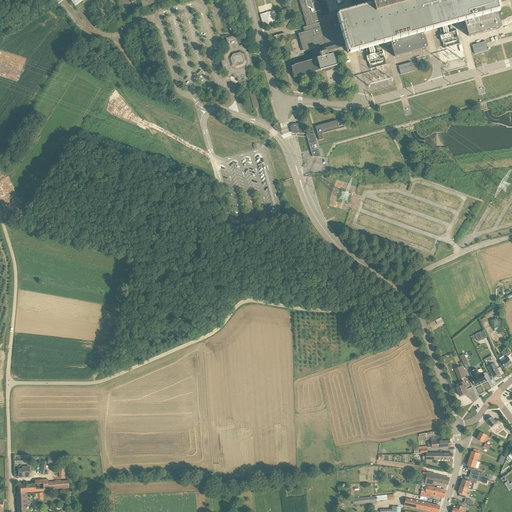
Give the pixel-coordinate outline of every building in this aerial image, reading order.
[(324,17),(322,17),(317,0),(299,0),(307,26),(306,27),(305,27),(303,28),(305,27),(306,32),(299,34),(300,40),(303,50),(322,45),(324,52),(319,53),(321,58),(317,59),(317,57),(314,58),(312,59),(313,60),(291,66),(294,77),(326,68),(326,70),(331,69),(331,67),(336,65),(333,55),(328,56),(328,55),(328,54),(347,49),(348,53),(365,48),(370,47),(380,44),(390,42),(394,57),(427,48),(422,32),(432,30),(439,28),(444,26),(449,25),(454,23),(464,21),(468,36),(500,27),(496,12),(499,11),(495,0),(349,0),(351,6),(353,5),(354,8),(349,9),(347,10),(346,10),(338,12),(337,10),(336,11),(332,0),(331,0),(327,1),(330,13),(334,11),(335,13),(337,12),(338,13),(323,16),(324,17)] [(210,5),(218,34),(230,31),(222,2),(210,5)] [(263,25),(277,21),(272,4),(258,8),(263,25)] [(238,81),(246,79),(249,78),(246,71),(249,70),(249,69),(251,65),(253,64),(248,48),(247,48),(243,46),(242,45),(239,46),(236,35),(226,38),(229,49),(226,50),(226,51),(224,55),(223,55),(224,59),(221,60),(223,69),(225,69),(226,72),(228,71),(228,73),(226,76),(230,78),(232,75),(233,74),(234,77),(237,77),(238,81)] [(488,50),(486,44),(485,42),(472,45),(474,54),(488,50)] [(398,66),(400,73),(401,75),(414,71),(411,62),(398,66)] [(254,109),(256,108),(259,107),(255,93),(250,95),(254,109)] [(339,129),(337,121),(315,127),(319,140),(323,139),(322,134),(339,129)] [(277,123),(274,126),(273,127),(278,132),(280,132),(281,130),(279,123),(277,123)] [(292,126),(293,131),(295,131),(296,133),(304,134),(303,129),(304,128),(303,125),(294,124),(292,126)] [(306,134),(311,150),(313,157),(321,158),(315,134),(306,134)] [(511,364),(511,362),(508,357),(510,355),(506,349),(501,353),(506,359),(501,362),(506,368),(511,364)] [(493,378),(500,374),(495,364),(496,363),(494,359),(486,363),(488,367),(493,378)] [(455,369),(459,380),(466,377),(465,376),(462,367),(461,367),(455,369)] [(476,387),(488,381),(484,373),(480,375),(477,369),(471,372),(473,378),(472,379),(476,387)] [(467,389),(467,388),(464,381),(460,383),(461,386),(457,388),(460,396),(468,393),(466,390),(467,389)] [(492,428),(500,422),(498,419),(495,421),(492,417),(487,421),(492,428)] [(491,437),(485,435),(481,432),(477,439),(484,443),(486,438),(489,440),(491,437)] [(449,440),(439,441),(439,437),(431,438),(431,442),(428,442),(428,448),(432,447),(432,449),(450,447),(449,440)] [(478,454),(479,451),(474,449),(473,452),(472,452),(470,459),(478,461),(480,454),(478,454)] [(475,471),(478,461),(470,459),(468,466),(469,466),(468,469),(474,471),(473,475),(481,478),(482,473),(475,471)] [(19,477),(30,477),(30,467),(22,467),(22,470),(19,470),(19,477)] [(449,478),(444,477),(427,473),(426,475),(422,474),(421,480),(422,480),(421,485),(424,486),(424,484),(432,486),(433,482),(448,485),(449,478)] [(473,475),(472,479),(478,481),(494,486),(495,482),(481,478),(473,475)] [(471,482),(472,479),(465,477),(464,480),(463,479),(461,486),(469,489),(473,490),(473,488),(475,483),(471,482)] [(55,481),(48,482),(48,479),(35,480),(36,484),(22,485),(17,485),(17,494),(25,494),(25,493),(49,492),(49,490),(69,488),(69,480),(61,481),(61,480),(55,480),(55,481)] [(445,490),(440,489),(426,485),(426,486),(423,486),(422,489),(422,490),(421,495),(429,498),(428,498),(429,499),(431,494),(443,498),(445,490)] [(460,493),(459,496),(465,498),(466,496),(467,496),(469,489),(461,486),(459,493),(460,493)] [(26,511),(26,504),(28,504),(28,494),(25,494),(17,494),(18,511),(26,511)] [(376,496),(352,499),(353,505),(377,502),(376,501),(387,500),(387,501),(394,500),(393,494),(376,496)] [(438,511),(440,506),(435,505),(406,498),(404,506),(430,511),(438,511)]
